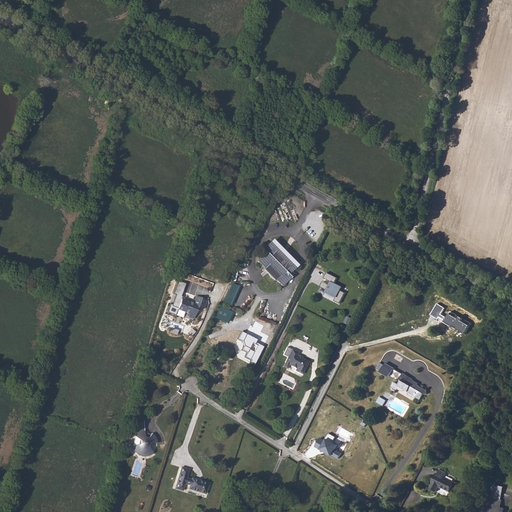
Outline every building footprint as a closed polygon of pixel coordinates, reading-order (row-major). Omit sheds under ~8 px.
[(273,245),(270,242),(263,249),(267,253),(265,254),(258,261),(265,268),(264,269),(275,280),(276,279),(281,285),(289,277),(287,274),(294,267),(292,265),(286,259),(273,245)] [(273,245),(286,259),(292,265),(293,263),(274,244),(273,245)] [(336,278),(327,273),(325,278),(330,280),(328,284),(323,281),(320,287),(326,289),(325,291),(336,297),(335,301),(340,303),(345,293),(340,290),(342,287),(334,283),(336,278)] [(177,309),(189,313),(188,316),(193,318),(198,307),(203,309),(207,300),(195,295),(192,303),(181,299),(182,296),(181,296),(185,283),(178,281),(173,293),(176,294),(171,305),(177,308),(177,309)] [(222,302),(231,306),(239,288),(231,284),(222,302)] [(228,323),(233,313),(220,307),(216,318),(228,323)] [(297,353),(290,350),(283,363),(287,365),(295,369),(294,371),(300,375),(307,362),(300,359),(297,357),(295,356),(297,353)] [(398,388),(403,391),(404,389),(408,392),(408,394),(415,398),(416,397),(420,399),(423,394),(427,394),(427,390),(419,386),(416,384),(416,382),(412,380),(413,379),(403,373),(402,374),(394,368),(386,362),(385,364),(381,370),(380,371),(389,376),(390,375),(401,382),(399,385),(398,388)] [(144,421),(136,421),(136,433),(134,435),(134,436),(132,445),(133,445),(134,448),(135,450),(137,452),(136,453),(138,455),(140,455),(141,456),(143,456),(145,456),(146,456),(146,455),(149,454),(150,453),(153,451),(149,447),(148,446),(148,445),(149,445),(149,444),(150,443),(157,443),(157,441),(156,439),(155,437),(154,435),(152,433),(151,435),(148,438),(147,437),(146,437),(144,437),(144,432),(144,430),(144,421)] [(175,484),(183,486),(184,483),(189,485),(188,488),(205,493),(208,483),(191,478),(191,479),(186,477),(188,469),(181,467),(175,484)] [(438,487),(439,486),(441,488),(449,491),(454,482),(444,477),(446,473),(439,469),(437,473),(436,473),(431,483),(432,483),(429,488),(436,492),(438,487)] [(504,487),(493,484),(490,497),(495,498),(502,499),(504,487)] [(485,511),(483,511),(482,511),(503,511),(504,508),(500,508),(502,499),(495,498),(493,506),(495,507),(495,508),(494,510),(489,509),(487,511),(485,511)]
